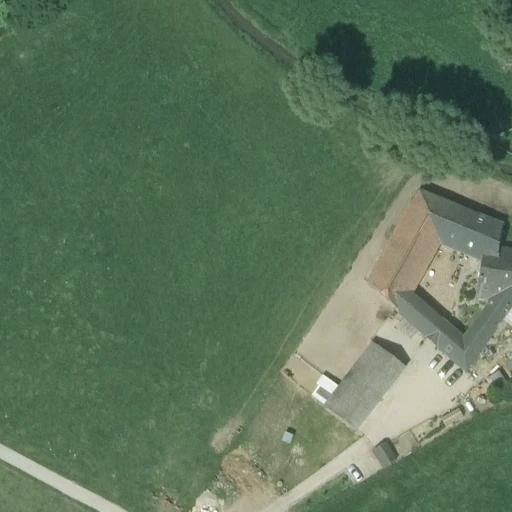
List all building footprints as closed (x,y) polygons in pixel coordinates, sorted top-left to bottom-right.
[(417,193),(373,273),(366,286),(399,315),(410,298),(439,247),(459,210),(454,208),(421,194),(417,193)] [(502,228),(459,210),(439,247),(480,264),(483,250),(499,251),(501,233),(502,228)] [(510,234),(501,233),(499,251),(501,252),(507,252),(510,234)] [(511,253),(507,252),(501,252),(499,251),(483,250),(480,264),(475,301),(511,306),(511,253)] [(440,324),(410,298),(399,315),(426,339),(440,324)] [(511,309),(511,306),(491,303),(490,305),(463,343),(453,335),(450,339),(446,339),(437,349),(465,374),(496,331),(511,309)] [(511,309),(496,331),(504,337),(511,325),(511,309)] [(453,335),(440,324),(426,339),(437,349),(446,339),(450,339),(453,335)] [(386,357),(372,346),(364,357),(378,368),(386,357)] [(364,357),(337,391),(368,416),(395,382),(378,368),(364,357)] [(404,370),(386,357),(378,368),(395,382),(404,370)] [(368,416),(337,391),(323,409),(355,434),(368,416)] [(372,453),(383,470),(398,460),(387,443),(372,453)]
